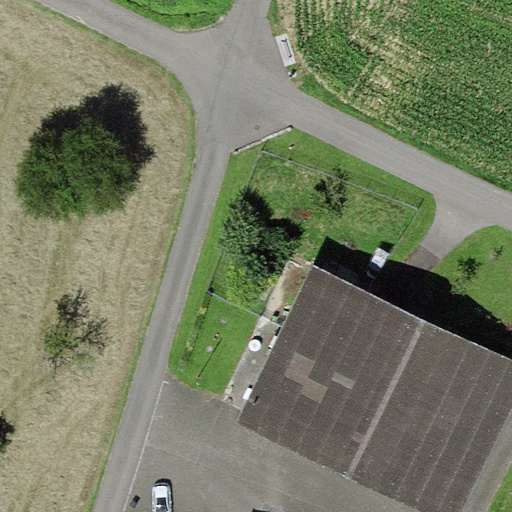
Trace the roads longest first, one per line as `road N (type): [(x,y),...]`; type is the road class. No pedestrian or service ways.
road 1 (track): [(262,0),(104,511)]
road 2 (track): [(511,208),(78,0)]
